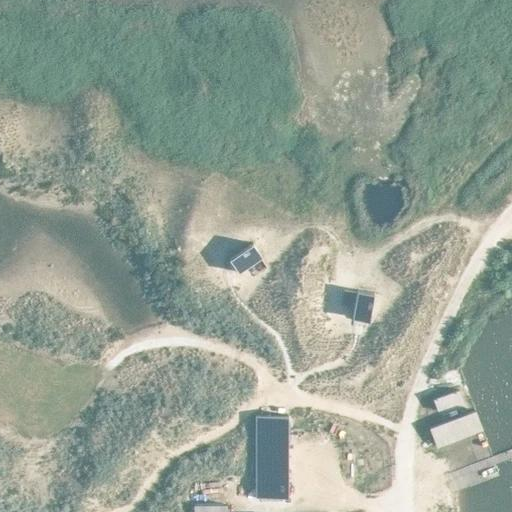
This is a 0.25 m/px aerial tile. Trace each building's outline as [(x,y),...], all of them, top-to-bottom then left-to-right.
[(201,244),(205,251),(228,235),(218,220),(196,236),(201,244)] [(323,269),(318,297),(326,298),(336,300),(340,271),(323,269)] [(398,377),(403,389),(430,380),(425,367),(398,377)] [(441,388),(395,405),(403,425),(449,408),(441,388)] [(232,394),(222,394),(222,476),(254,476),(254,394),(232,394)] [(193,499),(193,483),(159,483),(159,499),(193,499)] [(296,511),(296,498),(234,498),(234,511),(296,511)]
